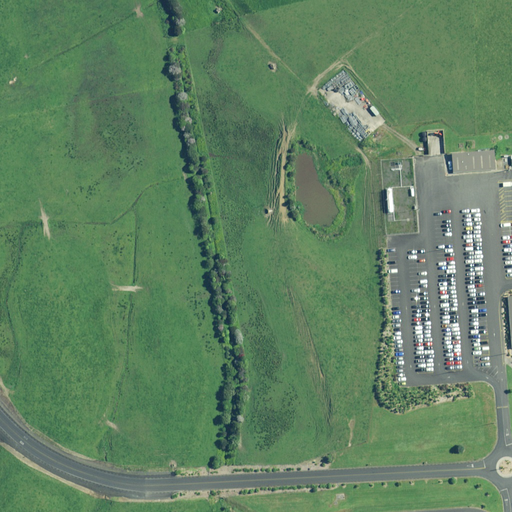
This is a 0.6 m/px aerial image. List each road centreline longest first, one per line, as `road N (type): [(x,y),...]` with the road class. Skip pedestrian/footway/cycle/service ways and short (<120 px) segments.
road 1 (unclassified): [(0,412),(55,462),(125,481),(175,485),(493,462)]
road 2 (unknown): [(439,376),(411,378),(400,240),(428,238)]
road 3 (unknown): [(468,375),(503,377),(489,234)]
road 4 (unknown): [(468,375),(457,236)]
road 5 (unknown): [(439,376),(428,238)]
